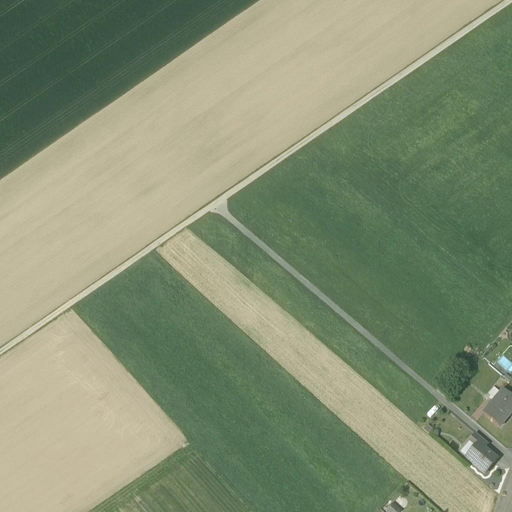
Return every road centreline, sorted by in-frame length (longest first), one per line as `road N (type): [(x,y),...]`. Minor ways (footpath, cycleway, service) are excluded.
road 1 (track): [(0,352),(509,0)]
road 2 (track): [(511,460),(215,204)]
